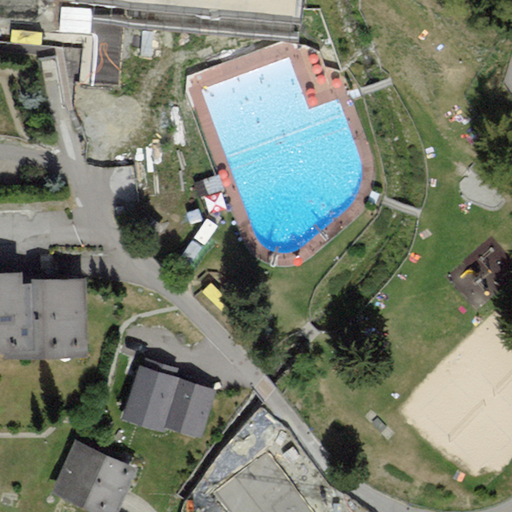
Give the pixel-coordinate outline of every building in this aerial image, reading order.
[(310,0),(0,0),(0,13),(308,41),(310,0)] [(167,92),(178,55),(169,52),(157,91),(160,115),(169,113),(175,106),(174,98),(167,92)] [(0,357),(76,356),(76,286),(4,288),(4,279),(0,278),(0,357)] [(153,419),(198,433),(210,394),(165,380),(153,419)] [(45,490),(94,511),(110,511),(130,467),(67,440),(45,490)] [(281,511),(289,496),(217,463),(196,508),(203,511),(281,511)]
